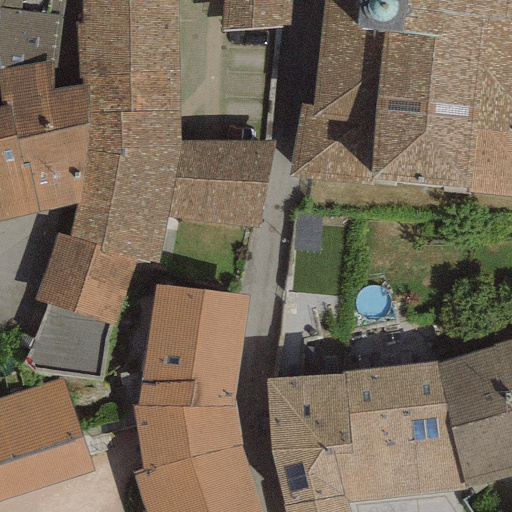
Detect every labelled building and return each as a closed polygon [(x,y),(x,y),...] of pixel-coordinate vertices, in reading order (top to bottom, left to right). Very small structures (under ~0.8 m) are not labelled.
[(60,15),(62,0),(0,0),(0,70),(50,63),(50,68),(54,68),(60,15)] [(173,0),(81,0),(83,23),(75,25),(78,87),(78,95),(87,96),(88,117),(174,112),(173,0)] [(290,0),(220,0),(218,31),(287,29),(290,0)] [(509,0),(319,0),(309,104),(296,102),(288,178),(511,201),(511,0),(509,0)] [(50,63),(0,70),(0,101),(1,106),(8,105),(19,164),(27,163),(36,212),(63,206),(77,204),(88,155),(88,117),(87,96),(78,95),(78,87),(68,88),(52,89),(50,68),(50,63)] [(0,105),(0,222),(37,214),(36,212),(27,163),(19,164),(8,105),(1,106),(0,105)] [(178,112),(174,112),(88,117),(88,155),(77,204),(67,237),(155,264),(167,217),(179,150),(179,140),(178,112)] [(273,142),(179,140),(179,150),(167,217),(259,232),(273,142)] [(66,236),(56,233),(32,299),(46,304),(107,324),(112,326),(135,258),(66,236)] [(154,283),(133,404),(143,473),(239,448),(232,407),(247,297),(154,283)] [(97,382),(107,324),(46,304),(21,364),(34,370),(97,382)] [(511,411),(511,339),(492,346),(511,411)] [(511,480),(511,411),(492,346),(433,363),(465,491),(511,480)] [(433,363),(342,375),(348,451),(334,455),(341,495),(342,502),(465,491),(433,363)] [(342,375),(264,379),(268,450),(284,506),(341,495),(334,455),(348,451),(342,375)] [(60,382),(0,401),(0,503),(93,475),(60,382)] [(131,476),(143,511),(260,511),(239,448),(143,473),(131,476)] [(341,495),(284,506),(285,511),(345,511),(342,502),(341,495)]
